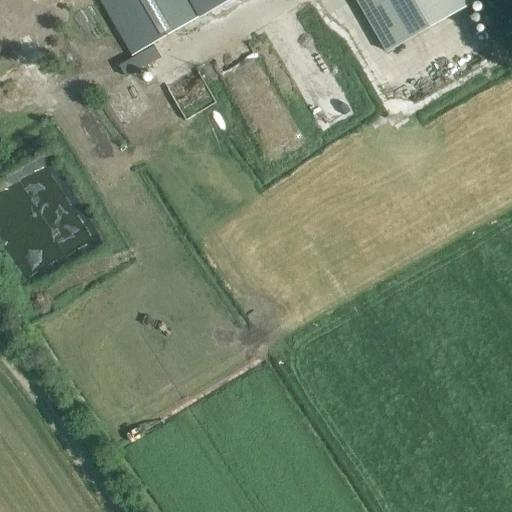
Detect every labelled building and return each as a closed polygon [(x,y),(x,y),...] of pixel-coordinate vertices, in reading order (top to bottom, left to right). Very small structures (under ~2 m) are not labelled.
[(100,0),(132,55),(202,14),(226,0),(100,0)] [(461,0),(345,0),(374,55),(466,8),(461,0)] [(301,40),(283,55),(322,101),(339,86),(301,40)] [(174,102),(178,115),(205,107),(202,95),(174,102)] [(203,114),(195,118),(201,135),(210,132),(203,114)]
